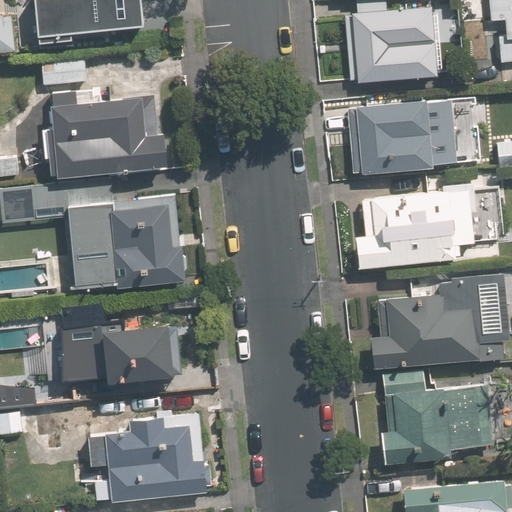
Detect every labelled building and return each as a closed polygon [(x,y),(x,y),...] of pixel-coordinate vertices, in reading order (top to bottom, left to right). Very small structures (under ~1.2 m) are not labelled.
[(44,0),(48,27),(151,17),(149,0),(44,0)] [(356,79),(445,71),(438,0),(349,9),(356,79)] [(511,0),(493,0),(495,17),(511,15),(511,23),(511,31),(501,33),(504,57),(511,56),(511,0)] [(18,10),(0,11),(0,46),(22,44),(18,10)] [(58,101),(65,170),(174,159),(171,127),(162,128),(158,90),(58,101)] [(350,103),(356,167),(463,158),(457,93),(350,103)] [(511,137),(499,138),(502,162),(511,161),(511,137)] [(22,149),(0,151),(0,171),(24,169),(22,149)] [(475,184),(367,194),(370,229),(362,230),(364,262),(463,253),(461,239),(480,237),(475,184)] [(82,286),(192,274),(183,188),(73,199),(82,286)] [(377,331),(380,363),(509,351),(507,333),(511,332),(511,271),(511,266),(444,272),(445,288),(382,294),(385,331),(377,331)] [(67,330),(66,382),(105,378),(106,385),(174,379),(174,375),(181,375),(177,327),(122,331),(123,323),(67,330)] [(429,365),(388,369),(393,426),(387,426),(390,458),(458,451),(457,443),(499,439),(493,380),(431,386),(429,365)] [(0,384),(0,407),(36,404),(35,390),(0,384)] [(119,496),(214,486),(205,406),(135,414),(136,426),(93,430),(96,459),(115,457),(119,496)] [(2,430),(26,428),(24,407),(0,410),(2,430)] [(508,471),(407,480),(410,511),(418,511),(511,511),(511,503),(508,471)]
